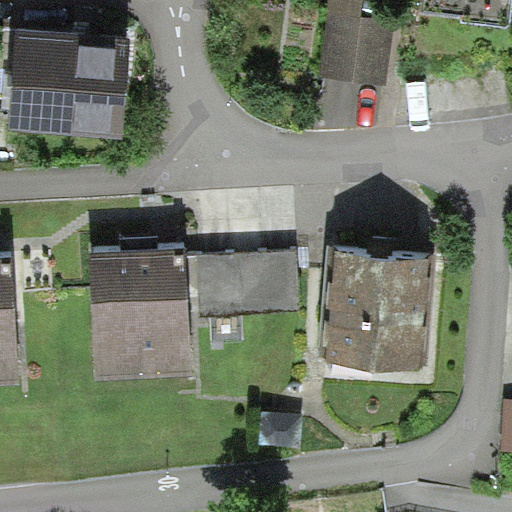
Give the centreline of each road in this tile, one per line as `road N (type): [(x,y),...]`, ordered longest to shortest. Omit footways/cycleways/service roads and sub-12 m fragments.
road 1 (residential): [(491,148),(475,411),(425,455),(0,502)]
road 2 (residential): [(491,148),(305,162),(227,153)]
road 3 (residential): [(227,153),(207,170),(170,177),(0,185)]
road 4 (residential): [(227,153),(203,145),(189,110),(186,0)]
